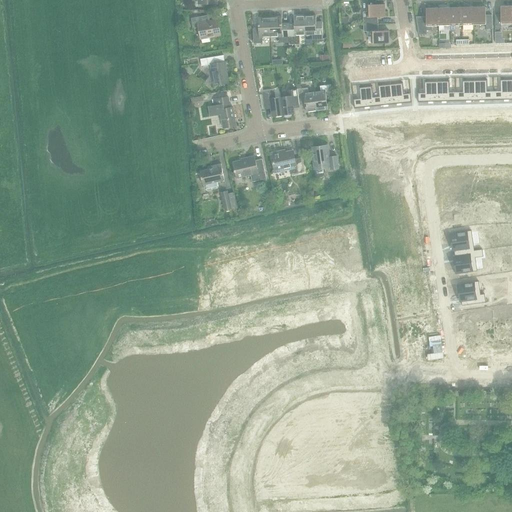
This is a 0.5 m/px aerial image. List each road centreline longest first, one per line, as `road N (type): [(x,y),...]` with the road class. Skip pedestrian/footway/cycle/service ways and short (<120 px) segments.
road 1 (residential): [(242,511),(238,465),(275,400),(330,376),(454,375)]
road 2 (residential): [(454,375),(428,169),(443,159),(511,158)]
road 3 (residential): [(354,75),(511,65)]
road 4 (residential): [(259,133),(237,5)]
